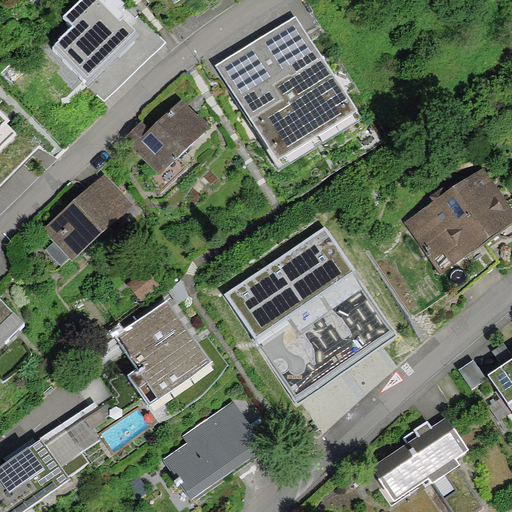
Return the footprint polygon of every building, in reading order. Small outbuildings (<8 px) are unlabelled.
[(137,32),(106,0),(81,0),(33,46),(75,91),(137,32)] [(217,66),(279,167),(358,118),(296,18),(217,66)] [(159,175),(208,130),(181,101),(154,126),(147,118),(124,138),(159,175)] [(0,114),(0,137),(11,127),(0,114)] [(511,231),(511,210),(483,169),(409,219),(448,275),(511,231)] [(130,210),(100,178),(42,230),(72,263),(130,210)] [(309,362),(389,313),(354,256),(274,304),(309,362)] [(149,403),(208,363),(167,304),(119,336),(141,367),(130,375),(149,403)] [(0,343),(17,326),(0,309),(0,343)] [(511,363),(496,375),(511,397),(511,363)] [(191,496),(261,449),(232,406),(186,436),(191,444),(167,460),(191,496)] [(469,454),(446,421),(432,430),(428,423),(403,440),(407,446),(371,470),(394,505),(422,487),(426,492),(459,470),(455,463),(469,454)] [(42,442),(0,471),(0,511),(30,511),(72,484),(42,442)]
